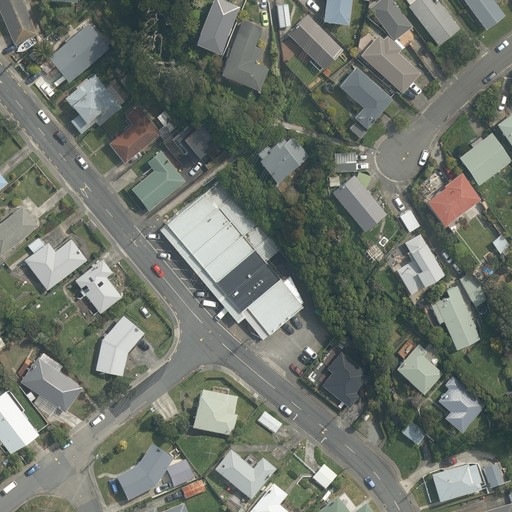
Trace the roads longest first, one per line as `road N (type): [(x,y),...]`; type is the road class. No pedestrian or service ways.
road 1 (tertiary): [(0,79),(218,340)]
road 2 (tertiary): [(218,340),(360,456),(402,511)]
road 3 (residential): [(66,460),(218,340)]
road 4 (residential): [(511,48),(400,153)]
